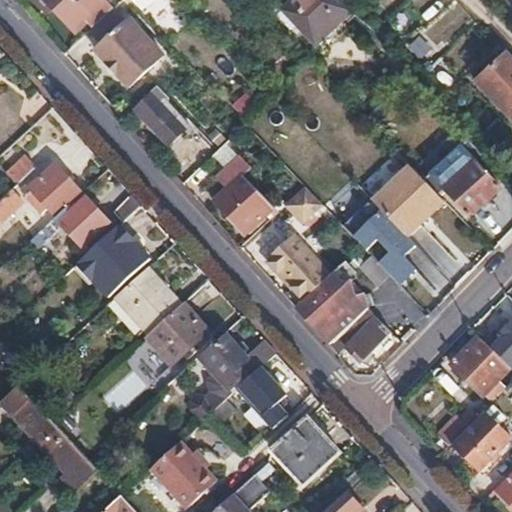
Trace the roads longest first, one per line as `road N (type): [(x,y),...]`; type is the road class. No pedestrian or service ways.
road 1 (residential): [(0,5),(368,417)]
road 2 (residential): [(511,260),(368,417)]
road 3 (residential): [(368,417),(456,511)]
